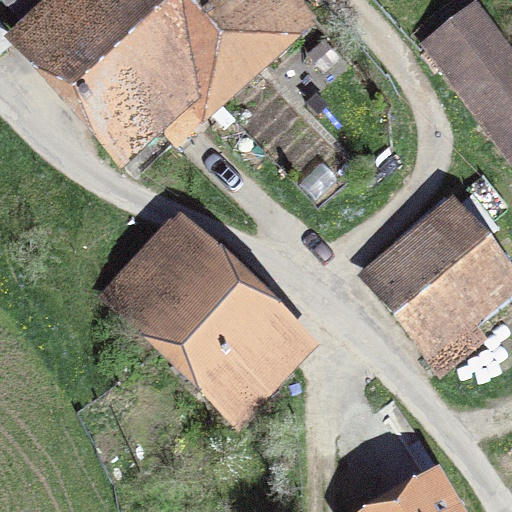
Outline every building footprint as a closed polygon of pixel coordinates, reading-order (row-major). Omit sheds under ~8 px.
[(70,0),(63,6),(57,0),(8,0),(132,137),(119,149),(141,173),(178,140),(157,115),(159,113),(108,56),(127,38),(191,108),(285,24),(263,0),(70,0)] [(511,53),(478,7),(428,45),(511,157),(511,53)] [(460,222),(377,287),(445,375),(482,345),(466,323),(511,287),(460,222)] [(111,299),(233,415),(290,358),(236,304),(247,293),(213,261),(202,272),(168,239),(111,299)] [(424,476),(390,420),(350,445),(355,454),(345,460),(375,507),(424,476)] [(457,511),(443,486),(394,511),(457,511)]
